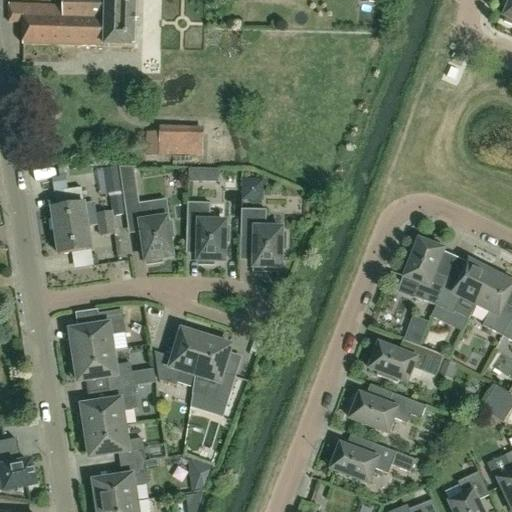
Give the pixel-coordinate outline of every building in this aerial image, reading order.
[(138,0),(63,0),(64,5),(65,5),(65,17),(106,18),(106,25),(138,26),(138,0)] [(137,48),(138,26),(106,25),(106,18),(65,17),(65,5),(64,5),(9,4),(9,22),(25,23),(24,46),(137,48)] [(78,81),(65,81),(65,93),(55,93),(55,122),(77,123),(78,81)] [(205,156),(206,129),(161,128),(160,155),(205,156)] [(225,135),(226,165),(235,165),(234,135),(225,135)] [(123,192),(120,177),(119,168),(119,167),(103,170),(107,195),(123,192)] [(123,196),(124,202),(139,200),(134,168),(119,168),(120,177),(123,192),(123,196)] [(202,182),(202,170),(190,170),(190,182),(202,182)] [(124,202),(123,196),(110,198),(112,212),(113,212),(113,217),(126,215),(125,209),(124,202)] [(151,222),(148,203),(139,204),(138,205),(142,233),(147,266),(162,263),(162,260),(173,258),(170,239),(173,238),(171,223),(168,223),(167,219),(151,222)] [(52,209),(55,232),(88,227),(84,204),(52,209)] [(210,223),(210,204),(187,204),(187,233),(199,233),(198,266),(214,266),(214,262),(225,263),(225,243),(229,243),(229,228),(226,228),(226,223),(210,223)] [(266,211),(241,210),(241,239),(255,240),(254,272),(270,272),(270,269),(281,269),(282,250),(285,250),(285,234),(282,234),(282,230),(266,230),(266,211)] [(96,214),(98,226),(114,223),(113,217),(113,212),(112,212),(110,212),(96,214)] [(114,223),(98,226),(100,237),(116,235),(114,223)] [(88,227),(55,232),(59,256),(91,250),(88,227)] [(435,307),(447,279),(435,274),(444,251),(442,250),(443,246),(423,239),(422,242),(419,241),(416,249),(413,248),(404,269),(408,270),(405,279),(420,284),(414,299),(435,307)] [(458,283),(447,279),(435,307),(454,316),(462,300),(476,307),(492,274),(486,271),(488,267),(471,259),(458,283)] [(492,274),(476,307),(489,314),(482,327),(502,337),(511,319),(511,308),(506,305),(511,292),(511,279),(500,274),(498,277),(492,274)] [(113,352),(111,336),(125,334),(122,311),(97,315),(99,327),(71,332),(72,343),(69,344),(71,358),(113,352)] [(429,346),(432,321),(415,319),(412,344),(429,346)] [(511,319),(502,337),(511,343),(511,319)] [(195,377),(208,336),(195,332),(193,335),(182,332),(174,359),(155,353),(155,354),(159,381),(160,381),(176,387),(181,372),(195,377)] [(208,336),(195,377),(192,396),(219,404),(218,405),(227,407),(236,378),(234,378),(223,375),(232,347),(220,344),(222,340),(208,336)] [(403,341),(399,353),(379,345),(378,348),(375,346),(367,366),(370,368),(369,370),(378,373),(376,377),(398,385),(399,382),(407,385),(413,369),(436,378),(444,358),(436,354),(403,341)] [(107,379),(109,391),(134,387),(130,364),(116,367),(113,352),(71,358),(73,372),(77,371),(79,383),(107,379)] [(81,419),(83,434),(125,427),(123,412),(137,410),(134,387),(109,391),(111,403),(82,407),(84,419),(81,419)] [(388,406),(366,398),(360,395),(359,398),(355,396),(348,417),(351,418),(350,420),(388,435),(394,420),(407,425),(411,416),(421,420),(426,407),(392,394),(388,406)] [(463,425),(449,420),(443,436),(457,441),(463,425)] [(146,463),(142,440),(127,442),(125,427),(83,434),(85,447),(88,447),(90,459),(119,454),(121,466),(146,463)] [(20,464),(15,440),(0,442),(0,485),(1,485),(2,492),(33,486),(32,483),(34,481),(32,473),(30,472),(28,462),(20,464)] [(410,474),(415,461),(373,445),(368,456),(340,446),(340,448),(336,447),(329,467),(332,468),(331,471),(369,485),(374,470),(388,475),(391,467),(410,474)] [(511,453),(505,457),(511,472),(511,474),(498,481),(511,510),(511,453)] [(149,485),(146,463),(121,466),(122,478),(94,483),(96,494),(92,495),(94,509),(137,503),(134,487),(149,485)] [(482,511),(478,502),(489,497),(478,474),(458,483),(464,497),(449,504),(453,511),(482,511)] [(438,511),(434,501),(408,511),(438,511)] [(138,511),(137,503),(94,509),(94,511),(138,511)]
